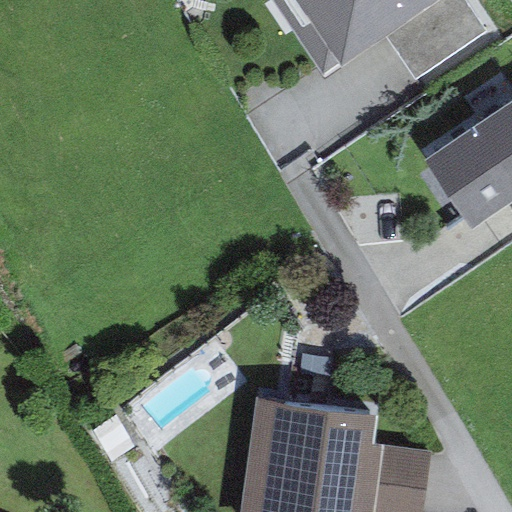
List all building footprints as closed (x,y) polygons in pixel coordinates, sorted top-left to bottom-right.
[(383,36),(434,0),(270,0),(322,75),(339,64),(341,66),(383,36)] [(486,31),(465,0),(434,0),(383,36),(413,81),(486,31)] [(511,101),(423,161),(470,230),(511,201),(511,101)] [(239,511),(374,511),(382,448),(370,446),(373,417),(255,399),(239,511)] [(374,511),(421,511),(428,453),(382,448),(374,511)]
